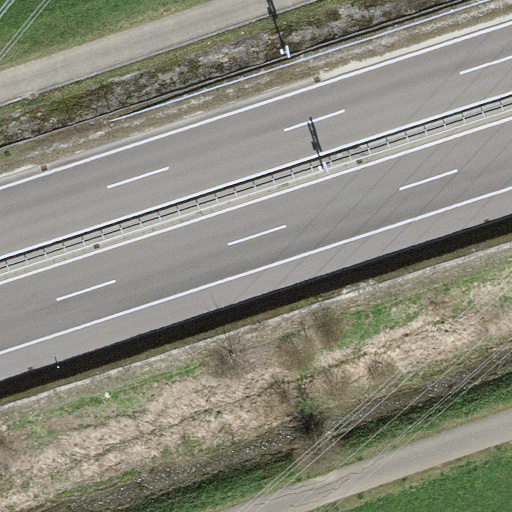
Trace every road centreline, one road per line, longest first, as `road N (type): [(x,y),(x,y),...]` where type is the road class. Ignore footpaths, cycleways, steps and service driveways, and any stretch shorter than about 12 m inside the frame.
road 1 (motorway): [(0,317),(511,152)]
road 2 (motorway): [(511,55),(0,220)]
road 3 (track): [(261,0),(0,87)]
road 4 (track): [(265,511),(511,427)]
